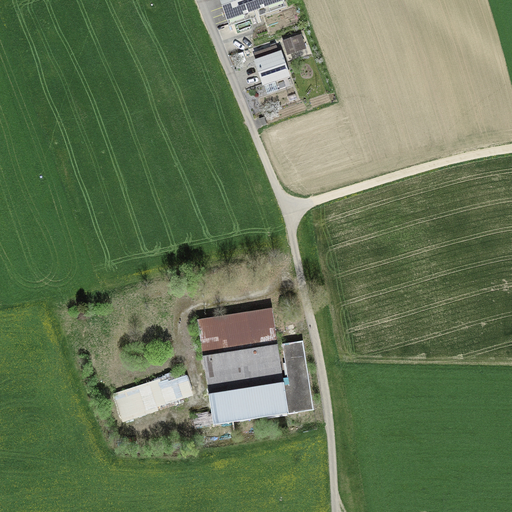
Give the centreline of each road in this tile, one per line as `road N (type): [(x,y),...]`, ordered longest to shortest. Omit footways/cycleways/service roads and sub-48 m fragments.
road 1 (residential): [(200,0),(286,213),(328,405)]
road 2 (track): [(511,150),(286,213)]
road 3 (track): [(181,355),(185,317),(258,298),(300,268)]
